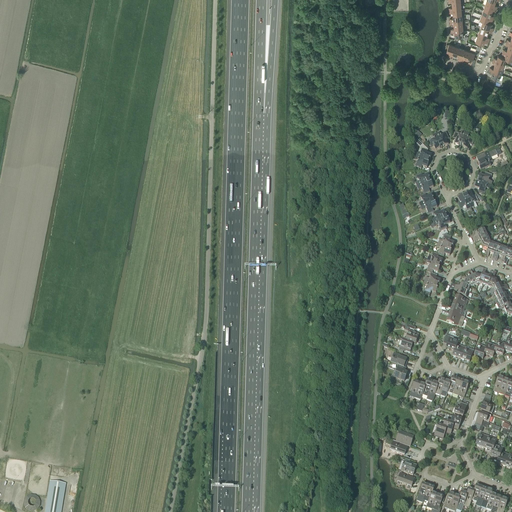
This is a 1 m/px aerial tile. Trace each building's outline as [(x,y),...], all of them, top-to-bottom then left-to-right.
[(494,5),(495,3),(487,0),(486,0),(485,5),(496,9),(497,6),(494,5)] [(496,9),(485,5),(483,10),(491,13),(492,10),(495,11),(496,9)] [(490,15),(491,13),(483,10),(481,15),(493,19),(493,17),(490,15)] [(493,19),(481,15),(479,20),(488,23),(489,20),(492,21),(493,19)] [(491,24),(488,23),(479,20),(482,21),(480,26),(492,30),(493,28),(490,27),(491,24)] [(491,33),(492,30),(480,26),(479,32),(487,34),(488,32),(491,33)] [(487,34),(479,32),(477,37),(488,41),(489,38),(486,37),(487,34)] [(488,41),(477,37),(475,42),(483,45),(484,42),(487,43),(488,41)] [(450,58),(454,46),(449,44),(446,53),(449,54),(447,57),(450,58)] [(456,56),(459,48),(454,46),(450,58),(452,59),(453,55),(456,56)] [(460,61),(464,50),(459,48),(456,56),(459,57),(458,61),(460,61)] [(470,49),(469,52),(466,60),(469,61),(468,64),(470,65),(471,62),(472,62),(475,51),(470,49)] [(466,60),(469,52),(464,50),(460,61),(462,62),(463,59),(466,60)] [(511,62),(511,61),(511,55),(502,52),(502,55),(505,56),(504,58),(506,59),(506,60),(511,62)] [(504,65),(506,60),(506,59),(504,58),(498,56),(497,59),(493,58),(493,60),(504,65)] [(502,70),(504,65),(493,60),(492,63),(495,64),(494,67),(502,70)] [(501,75),(502,70),(494,67),(493,69),(490,68),(489,71),(501,75)] [(500,75),(501,75),(489,71),(488,73),(491,74),(490,77),(498,80),(499,80),(500,75)] [(439,133),(435,134),(441,147),(443,146),(443,147),(448,145),(445,140),(448,139),(445,132),(442,134),(443,135),(440,136),(439,133)] [(460,146),(465,133),(461,132),(460,135),(457,134),(458,133),(455,132),(452,139),(455,140),(453,145),(458,147),(458,145),(460,146)] [(469,134),(465,133),(460,146),(462,147),(462,148),(467,150),(469,145),(471,146),(474,139),(471,138),(470,139),(467,138),(469,134)] [(441,147),(435,134),(432,136),(433,139),(431,141),(430,140),(427,141),(430,148),(433,146),(435,151),(439,149),(439,148),(441,147)] [(425,149),(417,140),(414,143),(419,148),(417,154),(416,153),(415,157),(428,162),(428,160),(429,160),(431,156),(426,154),(427,151),(425,150),(425,149)] [(495,150),(476,159),(479,166),(478,167),(480,171),(490,166),(489,163),(492,162),(491,158),(497,155),(497,154),(500,152),(498,148),(495,150)] [(427,164),(428,162),(415,157),(413,161),(417,162),(416,165),(415,165),(414,168),(421,170),(422,167),(426,169),(428,164),(427,164)] [(415,184),(416,187),(429,182),(428,180),(429,179),(427,175),(422,177),(421,173),(414,176),(416,180),(417,179),(418,182),(415,184)] [(478,179),(477,182),(491,186),(492,183),(488,181),(489,179),(490,179),(492,175),(485,173),(484,176),(479,174),(477,179),(478,179)] [(429,183),(429,182),(416,187),(418,191),(421,189),(423,192),(422,192),(423,195),(425,194),(429,192),(428,190),(433,187),(430,183),(429,183)] [(489,190),(491,186),(477,182),(477,183),(476,183),(474,188),(479,190),(478,193),(484,195),(486,192),(485,192),(486,189),(489,190)] [(466,195),(464,196),(470,209),(473,207),(472,204),(474,203),(475,203),(478,202),(475,196),(472,197),(470,192),(466,194),(466,195)] [(426,197),(425,194),(423,195),(419,197),(420,200),(421,200),(422,202),(419,204),(420,207),(432,202),(432,200),(433,199),(430,195),(426,197)] [(470,209),(464,196),(462,197),(462,196),(457,198),(459,203),(457,204),(459,211),(462,209),(462,208),(465,207),(466,211),(470,209)] [(433,204),(432,202),(420,207),(422,211),(425,209),(427,212),(426,212),(427,215),(431,213),(433,212),(432,210),(436,208),(434,203),(433,204)] [(437,210),(433,212),(431,213),(433,216),(435,219),(431,220),(433,224),(445,218),(444,216),(445,215),(443,211),(439,213),(437,210)] [(446,220),(445,218),(433,224),(435,227),(438,225),(439,228),(438,229),(439,232),(446,228),(445,226),(449,224),(447,219),(446,220)] [(473,240),(486,234),(484,229),(477,233),(475,234),(476,236),(472,238),(473,240)] [(488,238),(486,234),(473,240),(474,242),(478,241),(479,243),(488,238)] [(439,241),(437,244),(450,249),(451,247),(452,248),(454,243),(449,241),(450,237),(444,235),(442,239),(443,239),(442,242),(439,241)] [(488,250),(490,243),(488,238),(479,243),(474,245),(475,248),(481,245),(482,248),(488,250)] [(491,254),(495,244),(490,243),(488,250),(485,256),(488,257),(489,253),(491,254)] [(449,251),(450,249),(437,244),(436,248),(440,249),(439,252),(438,252),(437,255),(438,255),(443,257),(444,255),(449,256),(451,252),(449,251)] [(500,257),(504,248),(499,246),(494,260),(497,261),(498,256),(500,257)] [(503,263),(508,249),(504,248),(500,257),(502,258),(501,262),(503,263)] [(511,259),(511,250),(508,249),(503,263),(503,264),(506,265),(508,259),(510,260),(511,259)] [(437,258),(438,255),(437,255),(432,253),(431,256),(432,256),(431,259),(427,258),(426,262),(439,266),(440,264),(440,265),(442,260),(437,258)] [(438,268),(439,266),(426,262),(424,265),(428,267),(427,269),(426,269),(425,272),(430,274),(432,274),(433,272),(437,274),(439,269),(438,268)] [(482,285),(486,276),(484,275),(486,271),(483,270),(481,277),(478,284),(482,285)] [(487,287),(492,273),(489,272),(488,277),(486,276),(482,285),(487,287)] [(492,272),(492,273),(487,287),(491,288),(498,285),(496,280),(493,279),(495,273),(492,272)] [(478,284),(481,277),(475,274),(472,276),(471,273),(468,274),(473,286),(478,284)] [(436,276),(432,274),(430,274),(429,277),(430,277),(429,280),(425,278),(424,282),(437,287),(437,285),(438,285),(440,281),(435,279),(436,276)] [(473,286),(468,274),(465,275),(467,278),(464,279),(462,285),(469,288),(473,286)] [(436,289),(437,287),(424,282),(422,286),(426,287),(425,290),(424,289),(422,294),(429,297),(431,292),(435,294),(437,289),(436,289)] [(467,293),(469,288),(462,285),(460,284),(459,287),(455,285),(454,288),(467,293)] [(494,294),(507,287),(506,285),(501,287),(500,284),(498,285),(491,288),(494,294)] [(496,298),(505,294),(504,292),(508,290),(507,287),(494,294),(496,298)] [(470,294),(467,293),(454,288),(453,290),(457,292),(456,294),(468,299),(470,294)] [(498,303),(511,297),(510,295),(506,297),(505,294),(496,298),(498,303)] [(455,297),(452,305),(464,310),(467,301),(455,297)] [(511,299),(511,298),(511,297),(498,303),(495,304),(498,309),(503,307),(509,304),(508,301),(511,299)] [(511,316),(511,314),(511,306),(510,306),(509,304),(503,307),(506,314),(511,316)] [(461,318),(464,310),(452,305),(449,313),(461,318)] [(464,319),(461,318),(449,313),(446,322),(461,327),(464,319)] [(408,331),(405,340),(405,341),(412,343),(412,344),(414,344),(418,335),(408,331)] [(479,336),(462,331),(461,335),(477,341),(479,336)] [(445,349),(454,352),(456,345),(458,340),(445,336),(443,343),(447,344),(445,349)] [(409,353),(412,344),(412,343),(405,341),(405,340),(403,340),(399,349),(409,353)] [(511,341),(507,340),(506,345),(503,351),(503,352),(511,355),(511,353),(511,341)] [(503,351),(506,345),(498,342),(496,347),(493,353),(502,356),(503,352),(503,351)] [(493,353),(496,347),(488,343),(486,348),(483,355),(492,358),(493,353)] [(460,360),(464,348),(456,345),(454,352),(452,357),(460,360)] [(483,355),(486,348),(478,345),(473,357),(482,360),(483,355)] [(473,351),(464,348),(460,360),(469,363),(473,351)] [(390,363),(398,366),(404,368),(406,365),(405,364),(406,359),(399,357),(399,355),(394,353),(390,363)] [(403,371),(404,368),(398,366),(397,370),(398,371),(396,376),(394,375),(393,378),(404,382),(407,373),(403,371)] [(498,393),(503,379),(498,377),(493,391),(498,393)] [(452,394),(457,380),(452,378),(450,383),(447,392),(452,394)] [(440,395),(445,381),(439,379),(437,385),(438,385),(434,394),(440,395)] [(503,395),(509,381),(503,379),(498,393),(503,395)] [(457,396),(463,382),(457,380),(452,394),(457,396)] [(427,397),(432,383),(427,381),(425,386),(422,395),(427,397)] [(447,392),(450,383),(445,381),(440,395),(445,397),(447,392)] [(511,388),(511,382),(509,381),(503,395),(509,397),(511,392),(511,388)] [(415,398),(420,384),(414,382),(409,396),(415,398)] [(468,384),(463,382),(457,396),(463,398),(468,384)] [(438,385),(437,385),(432,383),(427,397),(426,400),(431,402),(434,394),(438,385)] [(425,386),(420,384),(415,398),(420,400),(422,395),(425,386)] [(490,401),(484,399),(480,410),(491,415),(494,408),(488,406),(490,401)] [(453,414),(462,417),(466,405),(461,403),(459,409),(456,408),(453,414)] [(491,417),(479,413),(475,425),(480,426),(482,421),(488,423),(491,417)] [(453,416),(451,422),(450,423),(454,424),(452,429),(457,431),(461,419),(453,416)] [(450,423),(451,422),(445,421),(443,427),(446,428),(444,433),(449,435),(452,429),(454,424),(450,423)] [(443,427),(438,425),(434,436),(442,439),(444,433),(446,428),(443,427)] [(396,442),(408,446),(410,447),(413,438),(399,433),(396,442)] [(484,449),(488,437),(480,434),(475,446),(484,449)] [(496,440),(488,437),(484,449),(492,452),(495,444),(496,440)] [(404,456),(408,446),(396,442),(393,441),(390,451),(404,456)] [(503,447),(495,444),(492,452),(490,456),(498,459),(501,452),(503,447)] [(505,467),(509,455),(501,452),(498,459),(496,464),(505,467)] [(416,466),(404,462),(401,472),(413,476),(416,466)] [(397,482),(408,486),(407,488),(411,489),(411,487),(414,479),(400,474),(397,482)] [(49,482),(44,511),(60,511),(65,484),(49,482)] [(423,500),(428,486),(423,484),(417,501),(422,503),(423,500)] [(476,502),(481,487),(476,485),(474,491),(471,500),(476,502)] [(434,488),(428,486),(423,500),(428,502),(432,493),(434,488)] [(482,504),(487,489),(481,487),(476,502),(482,504)] [(468,508),(471,500),(474,491),(469,489),(467,494),(462,506),(463,506),(468,508)] [(491,494),(492,491),(487,489),(482,504),(481,506),(486,508),(491,494)] [(462,506),(467,494),(462,492),(459,498),(455,509),(461,511),(463,506),(462,506)] [(432,509),(437,495),(432,493),(428,502),(426,507),(432,509)] [(449,510),(454,496),(449,494),(444,508),(449,510)] [(491,510),(496,496),(491,494),(486,508),(491,510)] [(31,495),(29,495),(26,496),(23,499),(22,500),(21,503),(22,507),(23,510),(25,511),(26,511),(33,511),(35,511),(38,508),(39,504),(38,501),(37,499),(34,496),(31,495)] [(443,497),(437,495),(432,509),(437,511),(438,509),(441,502),(442,498),(443,497)] [(459,498),(454,496),(449,510),(454,511),(455,509),(459,498)] [(496,511),(502,498),(496,496),(491,510),(490,511),(496,511)] [(502,511),(507,500),(502,498),(496,511),(502,511)]
